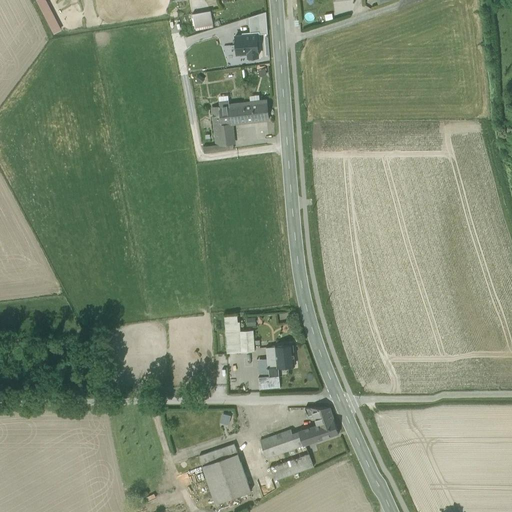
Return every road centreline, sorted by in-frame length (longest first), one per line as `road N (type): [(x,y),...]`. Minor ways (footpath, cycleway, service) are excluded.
road 1 (secondary): [(277,0),(298,255),(339,396)]
road 2 (residential): [(0,400),(339,396)]
road 3 (track): [(288,143),(200,154),(172,4)]
road 4 (residential): [(339,396),(511,395)]
road 5 (secondary): [(339,396),(391,511)]
